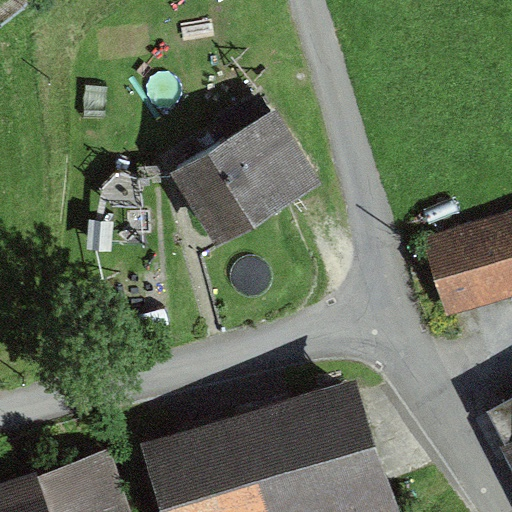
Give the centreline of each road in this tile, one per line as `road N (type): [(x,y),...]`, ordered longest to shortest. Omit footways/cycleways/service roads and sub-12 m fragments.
road 1 (unclassified): [(384,315),(0,423)]
road 2 (unclassified): [(384,315),(373,197),(309,0)]
road 3 (track): [(384,315),(510,511)]
